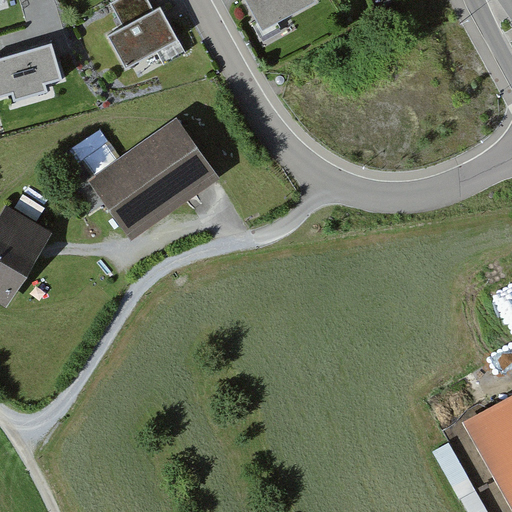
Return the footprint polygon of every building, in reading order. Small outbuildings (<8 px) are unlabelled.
[(156,13),(149,0),(121,0),(107,9),(120,31),(104,39),(127,78),(181,46),(162,10),(156,13)] [(318,12),(311,0),(245,0),(239,4),(252,26),(249,28),(264,55),(299,37),(292,25),(318,12)] [(0,62),(0,102),(67,84),(56,46),(0,62)] [(178,127),(94,186),(126,232),(211,173),(178,127)] [(3,205),(0,210),(0,300),(44,230),(3,205)] [(511,397),(466,422),(511,507),(511,397)] [(454,441),(438,449),(464,502),(479,494),(454,441)]
